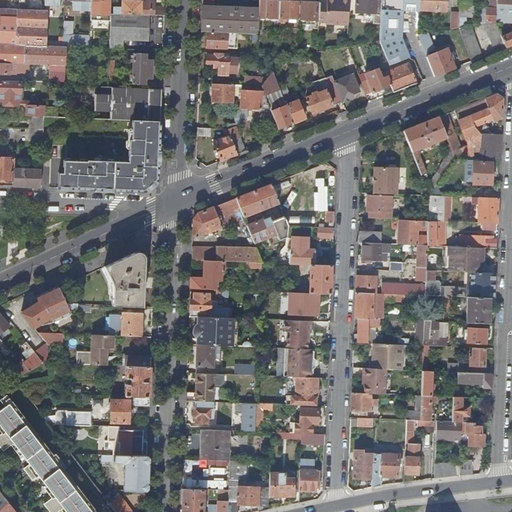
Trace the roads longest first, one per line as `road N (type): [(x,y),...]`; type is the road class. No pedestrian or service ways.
road 1 (residential): [(335,506),(346,132)]
road 2 (residential): [(164,511),(178,201)]
road 3 (residential): [(511,184),(499,483)]
road 4 (residential): [(184,0),(178,201)]
road 5 (secondary): [(0,282),(178,201)]
road 6 (secondary): [(178,201),(346,132)]
road 7 (secondary): [(346,132),(511,65)]
road 8 (residential): [(178,201),(0,197)]
road 9 (residential): [(335,506),(499,483)]
